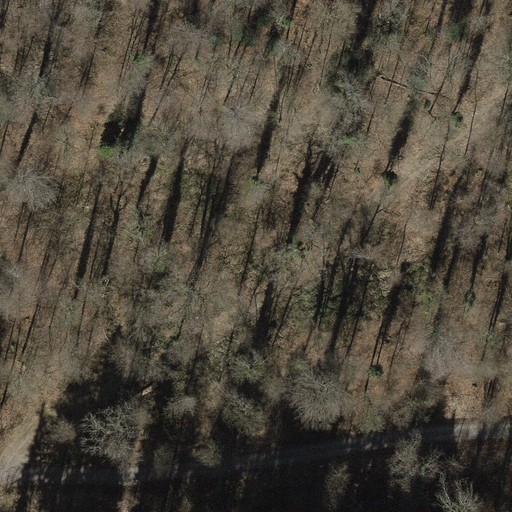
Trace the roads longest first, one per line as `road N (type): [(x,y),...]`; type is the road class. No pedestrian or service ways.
road 1 (track): [(16,472),(28,424),(149,369),(285,286),(453,134),(511,94)]
road 2 (track): [(511,429),(362,439),(185,470),(0,476)]
